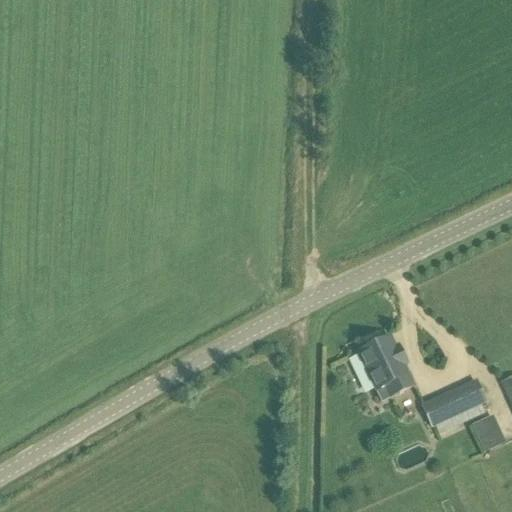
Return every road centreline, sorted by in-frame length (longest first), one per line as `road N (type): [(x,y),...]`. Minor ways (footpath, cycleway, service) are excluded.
road 1 (tertiary): [(0,477),(267,323),(511,206)]
road 2 (track): [(313,0),(305,305)]
road 3 (track): [(299,307),(295,511)]
